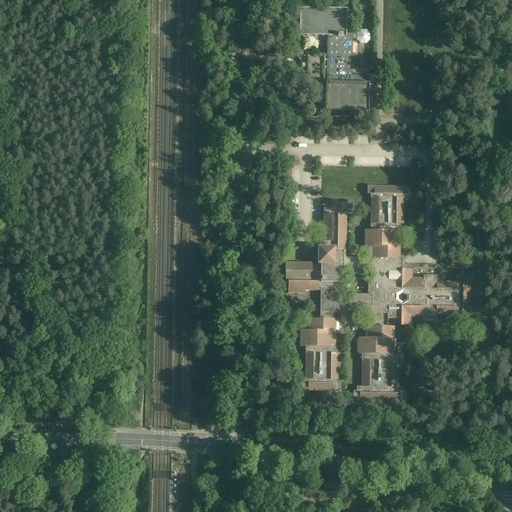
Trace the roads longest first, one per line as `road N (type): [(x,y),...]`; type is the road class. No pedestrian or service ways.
road 1 (residential): [(236,449),(239,149)]
road 2 (secondary): [(503,483),(236,449)]
road 3 (secondary): [(236,449),(158,440),(0,440)]
road 4 (residential): [(377,120),(438,116),(511,43)]
road 5 (residential): [(428,261),(426,152),(377,151)]
road 6 (residential): [(239,149),(241,0)]
road 7 (residential): [(377,151),(239,149)]
road 8 (residential): [(377,120),(379,0)]
